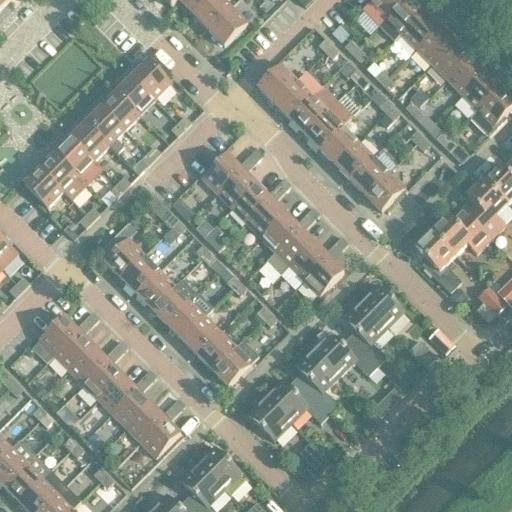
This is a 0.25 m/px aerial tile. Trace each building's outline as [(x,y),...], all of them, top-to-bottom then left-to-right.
[(0,0),(0,12),(8,4),(4,0),(0,0)] [(163,0),(173,9),(179,2),(181,0),(163,0)] [(195,18),(212,0),(181,0),(179,2),(195,18)] [(211,34),(234,10),(223,0),(212,0),(195,18),(211,34)] [(295,0),(306,11),(313,4),(308,0),(295,0)] [(387,23),(409,0),(378,0),(371,7),(387,23)] [(395,45),(402,38),(425,15),(410,0),(409,0),(387,23),(380,29),(395,45)] [(234,10),(211,34),(227,49),(250,26),(234,10)] [(418,54),(441,31),(425,15),(402,38),(418,54)] [(433,69),(456,46),(441,31),(418,54),(433,69)] [(327,57),(333,50),(327,43),(320,50),(327,57)] [(353,45),(346,51),(352,57),(359,50),(353,45)] [(448,85),(471,62),(456,46),(433,69),(448,85)] [(333,50),(327,57),(334,64),(340,57),(333,50)] [(352,57),(359,65),(366,58),(359,50),(352,57)] [(464,100),(487,77),(471,62),(448,85),(464,100)] [(133,81),(156,104),(172,88),(148,65),(133,81)] [(339,75),(347,84),(350,81),(356,88),(357,87),(358,87),(365,80),(357,73),(356,74),(348,66),(339,75)] [(275,108),(299,84),(283,69),(260,92),(275,108)] [(382,89),(389,82),(382,75),(376,82),(382,89)] [(479,116),(502,93),(487,77),(464,100),(479,115),(479,116)] [(365,80),(358,87),(364,93),(371,87),(365,80)] [(141,119),(156,104),(133,81),(117,96),(141,119)] [(389,82),(382,89),(389,96),(396,89),(389,82)] [(299,84),(275,108),(291,123),(314,100),(299,84)] [(314,100),(291,123),(306,138),(329,115),(338,107),(323,91),(314,100)] [(507,124),(504,121),(511,113),(511,102),(502,93),(479,116),(479,115),(470,124),(489,142),(507,124)] [(125,135),(141,119),(117,96),(102,112),(125,135)] [(381,110),(388,118),(395,111),(388,104),(381,110)] [(406,113),(413,120),(420,113),(413,106),(406,113)] [(329,115),(306,138),(321,154),(345,131),(344,130),(353,121),(338,107),(329,115)] [(395,111),(388,118),(394,124),(401,117),(395,111)] [(110,150),(125,135),(102,112),(87,127),(110,150)] [(420,113),(413,120),(419,126),(426,119),(420,113)] [(419,126),(428,134),(435,128),(426,119),(419,126)] [(179,127),(185,133),(192,127),(185,120),(179,127)] [(94,166),(110,150),(87,127),(71,143),(94,166)] [(178,140),(185,133),(179,127),(172,134),(178,140)] [(442,136),(437,142),(445,150),(451,143),(450,142),(458,134),(451,127),(442,136)] [(428,134),(437,142),(442,136),(435,128),(428,134)] [(337,169),(360,146),(345,131),(321,154),(337,169)] [(411,142),(419,149),(426,142),(418,135),(411,142)] [(426,142),(419,149),(425,155),(432,148),(426,142)] [(79,181),(89,190),(104,176),(94,166),(71,143),(56,158),(79,181)] [(451,143),(445,150),(450,156),(457,149),(451,143)] [(352,185),(375,162),(360,146),(337,169),(352,185)] [(463,169),(471,162),(457,149),(450,156),(463,169)] [(148,158),(154,164),(161,158),(154,151),(148,158)] [(250,162),(257,169),(264,163),(257,155),(250,162)] [(40,174),(63,197),(72,206),(89,190),(79,181),(56,158),(40,174)] [(148,171),(154,164),(148,158),(141,164),(148,171)] [(204,183),(219,198),(243,175),(228,159),(204,183)] [(251,176),(257,169),(250,162),(243,169),(251,176)] [(368,200),(391,177),(375,162),(352,185),(368,200)] [(484,185),(509,209),(511,206),(511,164),(505,172),(501,168),(484,185)] [(48,212),(63,197),(40,174),(25,189),(48,212)] [(233,213),(257,189),(243,175),(219,198),(233,213)] [(391,177),(368,200),(383,216),(406,192),(391,177)] [(117,188),(123,195),(130,188),(124,182),(117,188)] [(279,191),(286,198),(293,192),(286,185),(279,191)] [(498,220),(509,209),(484,185),(468,201),(472,205),(463,214),(493,244),(507,229),(498,220)] [(117,201),(123,195),(117,188),(111,195),(117,201)] [(248,227),(272,203),(257,189),(233,213),(248,227)] [(280,205),(286,198),(279,191),(273,198),(280,205)] [(180,219),(189,228),(197,220),(178,202),(174,207),(171,209),(180,219)] [(262,242),(286,218),(272,203),(248,227),(262,242)] [(86,219),(93,226),(100,219),(93,212),(86,219)] [(308,220),(314,226),(321,220),(315,213),(308,220)] [(478,259),(493,244),(463,214),(453,224),(449,220),(432,237),(457,261),(469,249),(478,259)] [(276,256),(300,232),(286,218),(262,242),(276,256)] [(86,232),(93,226),(86,219),(80,225),(86,232)] [(173,233),(179,226),(173,220),(166,227),(173,233)] [(308,233),(314,226),(308,220),(302,226),(308,233)] [(179,226),(173,233),(180,240),(187,233),(179,226)] [(215,231),(204,243),(217,255),(218,257),(225,250),(218,243),(223,238),(215,231)] [(291,271),(315,247),(300,232),(276,256),(277,257),(269,266),(283,280),(292,272),(291,271)] [(106,269),(122,284),(145,261),(129,244),(131,243),(123,235),(110,248),(118,257),(106,269)] [(461,288),(445,272),(457,261),(432,237),(416,254),(429,267),(425,272),(451,298),(461,288)] [(0,239),(0,270),(3,273),(18,258),(10,250),(0,239)] [(337,248),(343,255),(350,248),(343,242),(337,248)] [(305,285),(329,261),(315,247),(291,271),(292,272),(305,285)] [(337,261),(343,255),(337,248),(330,255),(337,261)] [(203,264),(210,257),(203,250),(197,257),(203,264)] [(210,257),(203,264),(210,271),(217,264),(210,257)] [(137,299),(160,276),(145,261),(122,284),(137,299)] [(329,261),(305,285),(320,300),(344,276),(329,261)] [(210,271),(218,279),(225,272),(217,264),(210,271)] [(218,279),(227,287),(234,281),(225,272),(218,279)] [(152,315),(175,291),(160,276),(137,299),(152,315)] [(234,294),(241,288),(234,281),(227,287),(234,294)] [(17,288),(23,294),(29,288),(23,282),(17,288)] [(511,283),(497,298),(511,312),(511,310),(511,283)] [(175,291),(152,315),(167,330),(199,298),(197,299),(183,284),(175,291)] [(16,301),(23,294),(17,288),(10,295),(16,301)] [(234,294),(240,300),(241,301),(247,294),(241,288),(234,294)] [(364,307),(389,333),(406,316),(379,289),(371,298),(372,299),(364,307)] [(459,291),(448,302),(451,305),(459,312),(469,302),(461,294),(459,291)] [(479,302),(497,319),(505,310),(488,293),(479,302)] [(267,294),(262,300),(268,306),(274,300),(267,294)] [(183,345),(206,322),(205,321),(214,313),(199,298),(167,330),(183,345)] [(374,348),(389,333),(364,307),(355,316),(354,314),(345,324),(360,338),(353,345),(379,371),(388,362),(374,348)] [(264,325),(271,318),(265,312),(258,318),(264,325)] [(271,318),(264,325),(271,332),(278,325),(271,318)] [(86,325),(93,332),(99,326),(92,319),(86,325)] [(198,361),(221,337),(206,322),(183,345),(198,361)] [(54,362),(78,337),(64,323),(33,354),(48,368),(54,362)] [(86,339),(93,332),(86,325),(79,332),(86,339)] [(429,344),(446,360),(455,351),(439,334),(429,344)] [(68,376),(93,352),(78,337),(54,362),(68,376)] [(213,376),(236,352),(221,337),(198,361),(213,376)] [(379,371),(353,345),(346,352),(331,338),(322,346),(323,347),(315,355),(340,381),(355,366),(370,380),(379,371)] [(228,391),(252,368),(259,361),(243,346),(236,352),(213,376),(228,391)] [(438,363),(421,346),(412,355),(428,372),(438,363)] [(115,355),(122,361),(128,355),(122,348),(115,355)] [(83,391),(107,367),(93,352),(68,376),(83,391)] [(115,368),(122,361),(115,355),(109,361),(115,368)] [(312,386),(305,393),(331,419),(340,410),(325,396),(340,381),(315,355),(307,364),(305,363),(297,372),(312,386)] [(98,405),(122,381),(107,367),(83,391),(98,405)] [(144,383),(150,389),(157,383),(150,377),(144,383)] [(112,420),(136,396),(122,381),(98,405),(112,420)] [(10,395),(16,388),(10,382),(3,388),(10,395)] [(144,396),(150,389),(144,383),(137,390),(144,396)] [(267,403),(292,428),(307,413),(322,428),(331,419),(305,393),(298,400),(283,385),(274,394),(275,395),(267,403)] [(16,388),(10,395),(17,402),(24,396),(16,388)] [(38,389),(33,394),(41,402),(46,397),(38,389)] [(127,435),(151,410),(136,396),(112,420),(127,435)] [(373,413),(374,414),(383,423),(395,412),(385,402),(373,413)] [(275,446),(292,428),(267,403),(259,412),(258,411),(249,419),(275,446)] [(171,411),(179,418),(185,411),(178,404),(171,411)] [(141,449),(166,425),(151,410),(127,435),(141,449)] [(41,425),(47,418),(40,411),(33,418),(41,425)] [(172,424),(179,418),(171,411),(165,417),(172,424)] [(383,423),(374,414),(364,424),(374,433),(383,423)] [(47,418),(41,425),(47,431),(54,425),(47,418)] [(166,425),(141,449),(156,464),(180,439),(166,425)] [(95,438),(86,447),(95,456),(104,446),(95,438)] [(0,440),(0,465),(12,453),(0,440)] [(71,456),(78,449),(70,442),(64,448),(71,456)] [(12,453),(0,465),(0,487),(4,492),(36,460),(21,445),(12,453)] [(310,448),(301,458),(321,478),(331,468),(310,448)] [(78,449),(71,456),(77,462),(84,455),(78,449)] [(208,461),(200,470),(225,495),(232,501),(249,484),(242,478),(216,451),(207,460),(208,461)] [(20,507),(52,475),(36,460),(4,492),(20,507)] [(190,477),(182,486),(197,501),(190,508),(194,511),(212,511),(210,510),(225,495),(200,470),(192,478),(190,477)] [(102,487),(108,480),(101,473),(95,480),(102,487)] [(24,511),(45,511),(67,491),(52,475),(20,507),(24,511)] [(108,480),(102,487),(108,493),(115,487),(108,480)] [(75,511),(82,506),(67,491),(45,511),(75,511)] [(161,509),(158,511),(194,511),(190,508),(185,511),(181,511),(168,499),(159,508),(161,509)]
